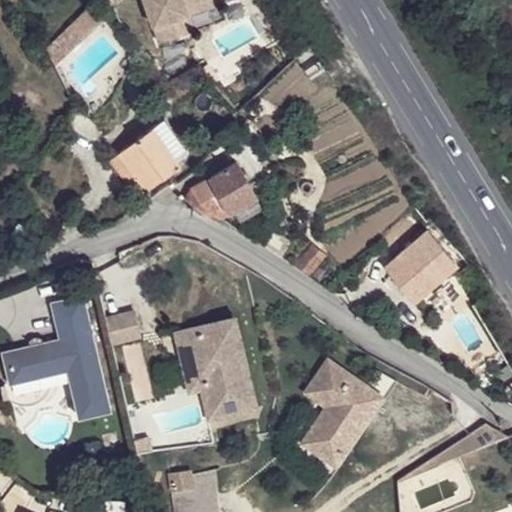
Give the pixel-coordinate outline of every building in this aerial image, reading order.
[(144,0),(157,39),(185,30),(177,6),(194,0),(144,0)] [(194,0),(177,6),(185,30),(193,28),(187,12),(219,1),(218,0),(194,0)] [(163,121),(151,131),(168,153),(180,144),(163,121)] [(154,170),(163,182),(180,168),(176,164),(168,153),(151,131),(121,155),(139,180),(154,170)] [(180,144),(168,153),(176,164),(188,155),(180,144)] [(130,187),(139,180),(121,155),(110,162),(130,187)] [(234,162),(208,178),(228,212),(230,211),(254,197),(257,195),(234,162)] [(149,193),(163,182),(154,170),(139,180),(149,193)] [(215,217),(218,219),(228,212),(208,178),(188,190),(200,212),(215,217)] [(260,208),(254,197),(230,211),(236,222),(260,208)] [(429,229),(425,232),(386,266),(417,299),(449,270),(458,261),(429,229)] [(266,249),(278,258),(291,241),(278,232),(266,249)] [(291,267),(307,278),(322,257),(307,247),(291,267)] [(51,335),(0,347),(0,373),(2,380),(2,381),(60,367),(62,374),(71,415),(103,407),(75,291),(43,299),(51,335)] [(255,400),(234,306),(168,322),(183,386),(195,383),(202,412),(255,400)] [(131,313),(100,320),(106,344),(136,337),(131,313)] [(375,396),(323,362),(303,392),(325,406),(306,434),(318,442),(313,451),(331,462),(375,396)] [(2,381),(2,380),(0,380),(0,396),(4,400),(13,403),(21,403),(28,402),(35,398),(39,394),(43,387),(44,381),(45,378),(62,374),(60,367),(2,381)] [(375,396),(331,462),(336,466),(380,400),(375,396)] [(190,479),(187,465),(187,460),(163,463),(166,482),(190,479)] [(214,511),(209,462),(187,465),(190,479),(166,482),(169,511),(214,511)]
